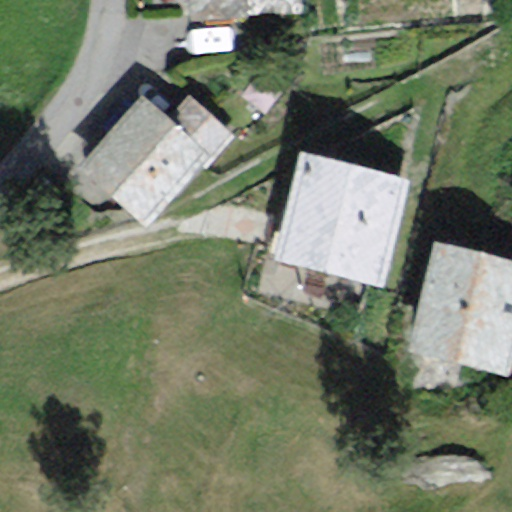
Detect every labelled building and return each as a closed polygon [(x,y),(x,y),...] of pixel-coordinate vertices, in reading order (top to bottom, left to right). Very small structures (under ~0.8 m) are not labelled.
[(181,0),(181,15),(230,14),(230,0),(181,0)] [(230,0),(230,14),(274,14),(274,0),(230,0)] [(131,90),(64,168),(135,233),(227,141),(187,102),(168,122),(131,90)] [(402,190),(289,159),(263,264),(378,293),(402,190)] [(511,332),(511,275),(420,252),(398,357),(502,379),(511,332)]
